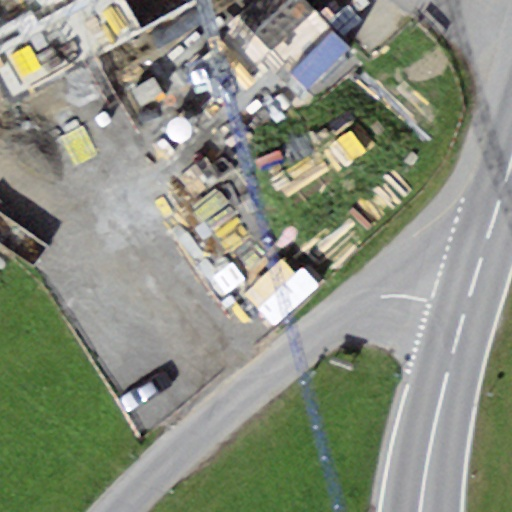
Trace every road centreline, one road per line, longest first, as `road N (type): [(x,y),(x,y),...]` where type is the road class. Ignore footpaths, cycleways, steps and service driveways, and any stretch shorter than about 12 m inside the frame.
road 1 (tertiary): [(122,511),(289,355),(364,300),(420,291),(467,299)]
road 2 (secondary): [(467,299),(431,428),(419,511)]
road 3 (secondary): [(511,160),(467,299)]
